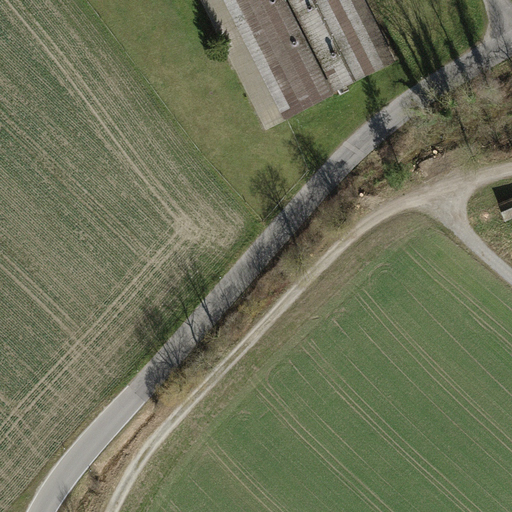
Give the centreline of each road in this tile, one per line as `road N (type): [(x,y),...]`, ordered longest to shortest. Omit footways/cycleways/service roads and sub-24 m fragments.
road 1 (unclassified): [(511,35),(351,153),(71,468),(42,511)]
road 2 (track): [(111,511),(134,466),(329,259),(383,216),(447,182),(511,168)]
